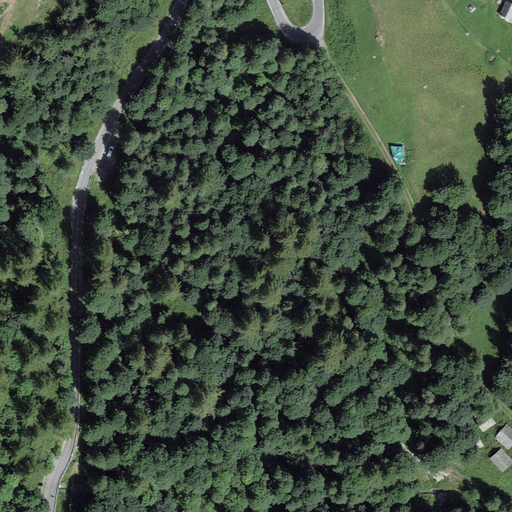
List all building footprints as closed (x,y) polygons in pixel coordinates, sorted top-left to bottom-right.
[(511,19),(511,3),(507,0),(499,15),(511,21),(511,19)] [(404,162),(406,149),(396,147),(393,160),(404,162)] [(495,424),(488,410),(474,418),(481,432),(495,424)] [(511,444),(511,430),(506,425),(495,438),(508,449),(511,444)] [(477,433),(469,438),(476,451),(484,446),(477,433)] [(511,463),(511,460),(501,448),(490,457),(502,472),(511,463)]
